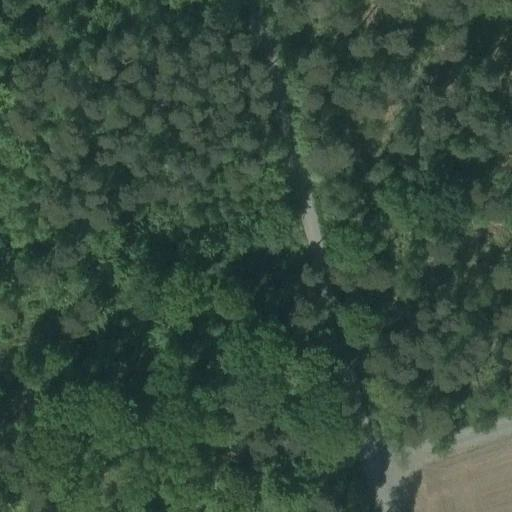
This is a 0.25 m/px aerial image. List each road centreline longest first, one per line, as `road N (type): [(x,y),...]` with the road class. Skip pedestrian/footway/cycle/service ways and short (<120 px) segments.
road 1 (track): [(384,511),(254,0)]
road 2 (track): [(371,460),(511,427)]
